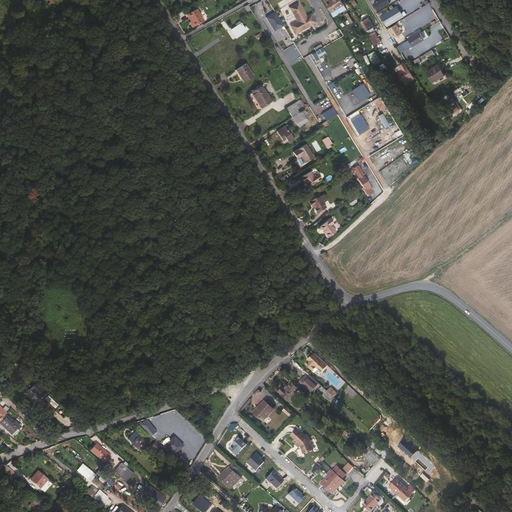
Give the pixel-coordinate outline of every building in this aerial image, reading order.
[(53,10),(58,5),(53,0),(46,0),(50,3),(48,5),(53,10)] [(332,7),(326,11),(331,19),(346,10),(339,0),(334,0),(329,3),(332,7)] [(377,0),(373,2),(377,10),(390,4),(388,0),(377,0)] [(397,5),(381,15),(387,26),(404,15),(397,5)] [(377,23),(370,12),(366,15),(372,26),(377,23)] [(308,36),(314,33),(302,13),(296,17),(308,36)] [(188,19),(195,31),(204,27),(197,14),(188,19)] [(282,25),(277,17),(270,21),(275,29),(282,25)] [(304,39),(308,36),(296,17),(293,18),(300,30),(299,30),(304,39)] [(392,37),(402,32),(398,23),(388,27),(392,37)] [(242,25),(240,26),(241,28),(232,33),(235,38),(246,32),(243,27),(244,27),(242,25)] [(411,46),(412,46),(425,39),(419,29),(404,38),(406,41),(398,46),(402,52),(411,46)] [(298,42),(304,39),(299,30),(293,34),(298,42)] [(373,44),(380,41),(375,30),(369,34),(373,44)] [(17,41),(19,38),(16,35),(11,39),(15,43),(17,41)] [(367,63),(379,59),(376,50),(364,54),(367,63)] [(442,56),(439,51),(417,64),(420,69),(442,56)] [(322,66),(326,64),(320,55),(316,57),(322,66)] [(449,77),(442,66),(431,73),(438,84),(449,77)] [(236,73),(243,85),(253,80),(245,67),(236,73)] [(401,72),(403,75),(399,77),(403,85),(413,78),(407,68),(401,72)] [(251,96),(260,111),(270,105),(261,90),(251,96)] [(287,112),(292,121),(307,112),(306,109),(303,110),(299,104),(287,112)] [(454,108),(458,114),(463,111),(459,105),(454,108)] [(278,138),(284,148),(288,146),(290,148),(295,145),(288,132),(278,138)] [(330,150),(335,147),(331,141),(326,144),(330,150)] [(290,158),(294,165),(298,162),(302,169),(309,165),(301,152),(290,158)] [(361,182),(364,180),(359,172),(354,174),(356,177),(358,177),(361,182)] [(315,180),(311,175),(303,180),(304,180),(303,181),(305,185),(306,185),(310,191),(323,183),(320,177),(315,180)] [(366,192),(364,194),(368,199),(370,198),(371,201),(375,198),(365,183),(362,185),(366,192)] [(311,205),(314,210),(315,210),(319,216),(328,211),(322,200),(318,202),(317,201),(311,205)] [(332,222),(322,229),(327,235),(328,235),(330,238),(337,233),(334,228),(335,227),(332,222)] [(329,368),(316,356),(311,360),(312,362),(311,364),(310,363),(307,366),(316,375),(319,371),(323,374),(329,368)] [(9,371),(14,366),(11,363),(5,368),(9,371)] [(304,376),(298,383),(309,393),(315,387),(306,379),(304,376)] [(309,376),(306,379),(315,387),(317,384),(309,376)] [(35,381),(29,388),(39,398),(46,391),(35,381)] [(317,390),(329,401),(332,397),(321,387),(317,390)] [(285,399),(295,408),(299,403),(297,401),(303,395),(297,390),(291,396),(289,394),(285,399)] [(53,410),(58,404),(48,395),(42,401),(53,410)] [(268,426),(278,415),(269,407),(259,418),(268,426)] [(18,425),(8,415),(5,418),(4,417),(1,420),(0,420),(0,423),(15,439),(22,432),(23,433),(26,430),(20,424),(18,425)] [(147,422),(143,426),(148,432),(152,428),(147,422)] [(294,440),(298,443),(296,445),(300,449),(302,447),(308,456),(316,451),(310,443),(300,433),(294,440)] [(356,446),(360,441),(356,437),(352,434),(348,438),(356,446)] [(135,436),(129,442),(141,453),(147,446),(135,436)] [(176,449),(173,444),(172,445),(166,441),(161,447),(171,455),(176,449)] [(140,455),(141,453),(129,442),(128,444),(140,455)] [(163,451),(156,445),(152,450),(158,456),(163,451)] [(362,452),(374,465),(382,458),(370,445),(362,452)] [(112,458),(98,446),(93,452),(106,465),(112,458)] [(82,463),(76,469),(87,479),(93,472),(82,463)] [(132,471),(127,466),(124,470),(123,469),(116,477),(122,482),(123,482),(129,474),(132,471)] [(220,473),(222,476),(228,470),(225,467),(220,473)] [(228,470),(222,476),(234,486),(242,477),(235,472),(230,467),(228,470)] [(345,474),(350,478),(356,471),(351,467),(345,474)] [(337,498),(348,487),(345,484),(349,479),(340,470),(324,487),(337,498)] [(106,475),(103,478),(116,489),(118,485),(106,475)] [(38,476),(33,481),(43,490),(48,485),(38,476)] [(381,481),(376,476),(372,479),(378,485),(381,481)] [(66,478),(63,482),(69,487),(72,483),(66,478)] [(406,504),(413,496),(397,482),(390,490),(406,504)] [(76,491),(79,488),(74,483),(71,486),(76,491)] [(105,506),(110,498),(91,485),(86,493),(105,506)] [(160,511),(168,503),(149,487),(145,491),(143,488),(138,493),(160,511)] [(366,508),(369,511),(376,511),(384,504),(376,497),(366,508)]
